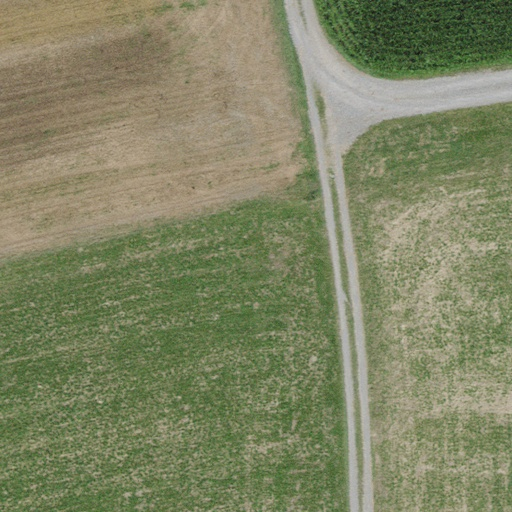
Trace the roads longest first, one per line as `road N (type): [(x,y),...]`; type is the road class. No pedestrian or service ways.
road 1 (track): [(361,511),(347,291),(298,0)]
road 2 (track): [(320,108),(511,86)]
